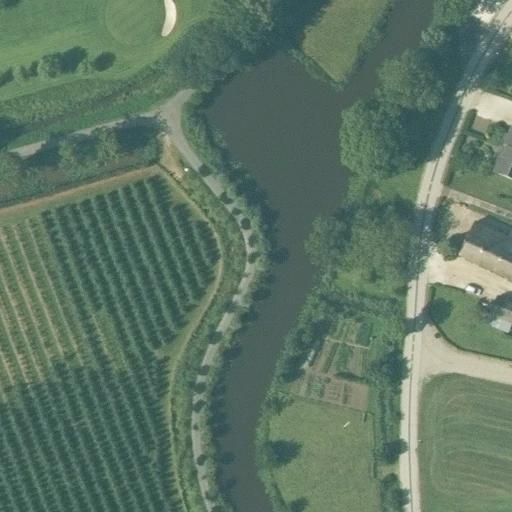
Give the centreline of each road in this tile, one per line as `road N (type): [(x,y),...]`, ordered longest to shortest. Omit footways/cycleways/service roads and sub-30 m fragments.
road 1 (unclassified): [(411,511),(409,350),(420,228),(464,92),(511,7)]
road 2 (unclassified): [(0,158),(157,116),(293,0)]
